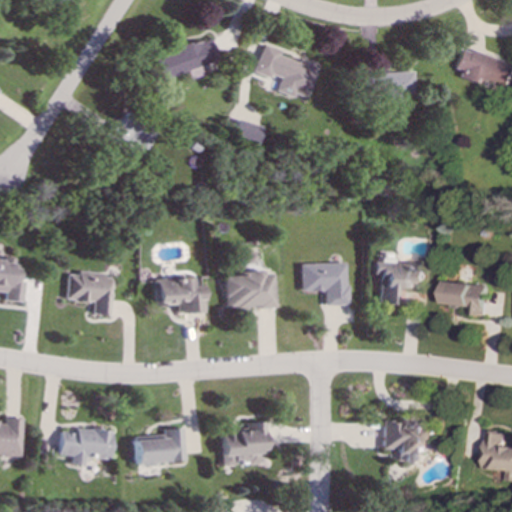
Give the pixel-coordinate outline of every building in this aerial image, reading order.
[(185,71),(187,78),(202,74),(199,64),(214,59),(208,36),(155,52),(162,78),(185,71)] [(303,98),(315,64),(295,57),(294,61),(276,54),(278,50),(260,43),(250,71),(267,77),(268,73),(277,77),(272,90),(290,97),(291,93),(303,98)] [(511,63),(466,48),(466,51),(457,48),(451,67),(459,70),(457,77),(479,84),(481,79),(507,88),(511,73),(511,63)] [(409,70),(360,71),(360,102),(399,101),(399,93),(409,93),(409,70)] [(144,149),(154,133),(122,113),(116,122),(108,117),(99,131),(124,146),(128,139),(144,149)] [(229,137),(254,144),(259,125),(234,118),(229,137)] [(0,299),(18,301),(20,281),(11,280),(13,258),(0,256),(0,290),(1,291),(0,299)] [(294,290),(318,290),(318,304),(342,304),(341,261),(294,262),(294,290)] [(394,304),(394,289),(415,289),(415,284),(423,284),(423,269),(415,269),(415,262),(369,262),(369,272),(374,272),(374,304),(394,304)] [(269,306),(268,269),(237,271),(237,275),(219,276),(220,308),(269,306)] [(109,273),(73,272),(73,274),(63,273),(62,299),(89,301),(88,313),(106,314),(109,273)] [(199,311),(198,285),(187,285),(187,277),(152,278),(153,305),(172,304),(173,312),(199,311)] [(441,304),(467,307),(466,314),(483,316),(486,286),(444,281),(441,304)] [(0,454),(17,455),(17,417),(0,417),(0,454)] [(263,453),(262,421),(241,421),(242,428),(217,429),(218,464),(256,463),(255,453),(263,453)] [(379,421),(378,448),(391,448),(391,460),(410,461),(410,453),(424,453),(424,445),(432,445),(432,422),(379,421)] [(105,459),(107,429),(71,427),(70,432),(55,431),(53,454),(67,455),(66,464),(80,465),(80,457),(105,459)] [(130,462),(180,460),(178,427),(158,428),(159,437),(129,439),(130,462)] [(483,469),(511,470),(511,446),(504,446),(504,432),(485,432),(483,469)]
